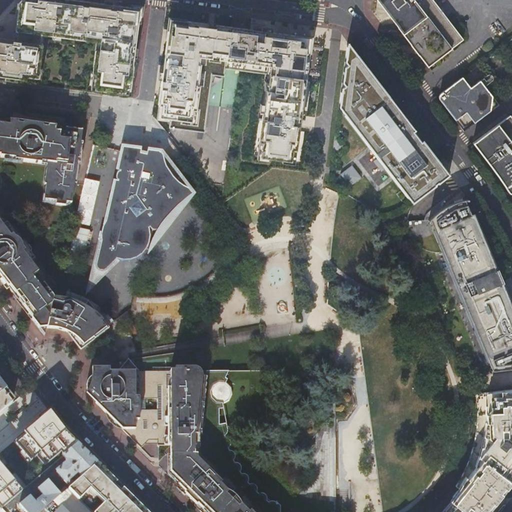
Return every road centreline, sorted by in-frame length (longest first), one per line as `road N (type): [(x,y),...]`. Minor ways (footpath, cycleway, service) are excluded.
road 1 (residential): [(345,8),(511,242)]
road 2 (residential): [(166,511),(71,418),(0,327)]
road 3 (residential): [(200,0),(321,14),(345,8)]
